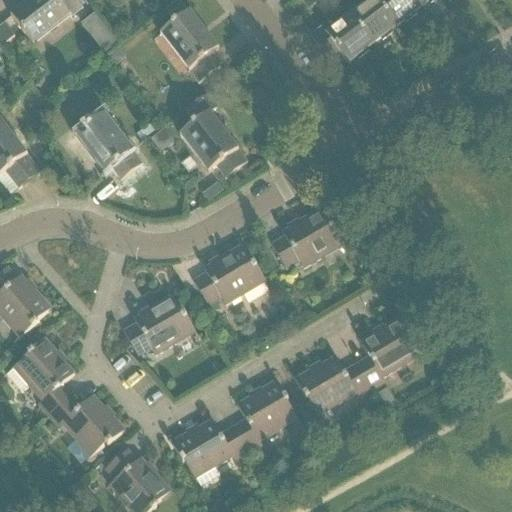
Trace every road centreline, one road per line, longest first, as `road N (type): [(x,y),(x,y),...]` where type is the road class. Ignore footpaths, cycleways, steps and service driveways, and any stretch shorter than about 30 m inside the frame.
road 1 (residential): [(361,303),(156,431),(91,356),(122,238)]
road 2 (residential): [(122,238),(161,248),(191,242),(360,145)]
road 3 (residential): [(360,145),(247,0)]
road 4 (residential): [(360,145),(511,56)]
road 5 (residential): [(0,241),(49,224),(122,238)]
